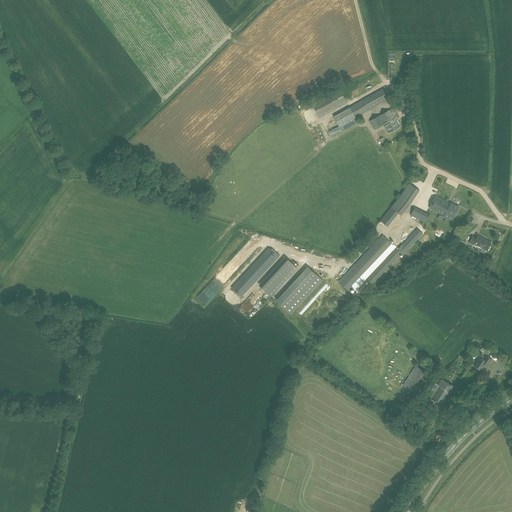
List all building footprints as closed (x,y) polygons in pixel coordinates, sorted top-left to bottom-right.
[(347,103),(339,88),(312,103),(320,118),(347,103)] [(349,107),(350,107),(355,118),(388,98),(382,88),(349,107)] [(394,107),(370,121),(375,129),(383,124),(396,118),(399,116),(394,107)] [(396,118),(383,124),(388,133),(400,127),(396,118)] [(419,190),(409,183),(400,195),(380,220),(388,226),(398,213),(401,215),(410,205),(411,203),(414,199),(417,194),(416,194),(419,190)] [(450,203),(436,196),(430,208),(444,215),(444,216),(452,220),(459,207),(451,203),(450,203)] [(425,223),(430,214),(415,207),(410,215),(425,223)] [(403,255),(423,234),(417,228),(397,249),(396,248),(366,278),(372,284),(402,254),(403,255)] [(349,291),(394,245),(383,235),(339,281),(349,291)] [(472,236),(469,243),(473,245),(473,244),(481,248),(479,252),(484,254),(486,251),(487,251),(491,243),(483,239),(484,238),(478,235),(476,238),(472,236)] [(460,239),(457,244),(464,248),(467,243),(460,239)] [(242,297),(279,257),(269,247),(231,288),(242,297)] [(271,296),(297,268),(287,258),(261,286),(271,296)] [(234,268),(233,267),(200,297),(206,304),(220,291),(219,291),(236,275),(234,274),(237,271),(236,269),(237,268),(236,266),(234,268)] [(323,280),(308,266),(275,301),(291,315),(323,280)] [(446,337),(405,300),(395,310),(436,347),(446,337)] [(474,366),(481,370),(484,365),(487,367),(492,360),(486,356),(483,360),(480,357),(474,366)] [(428,374),(415,366),(402,387),(415,395),(428,374)] [(451,393),(455,387),(442,379),(438,385),(435,383),(428,396),(431,397),(431,398),(443,405),(450,393),(451,393)] [(430,413),(416,402),(411,408),(424,418),(425,420),(430,413)] [(440,442),(449,427),(438,421),(429,436),(440,442)]
